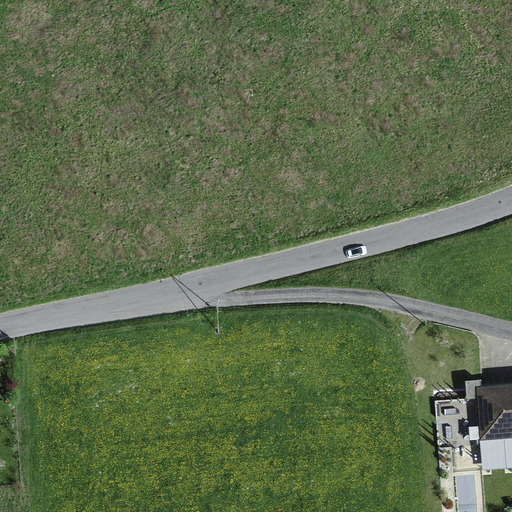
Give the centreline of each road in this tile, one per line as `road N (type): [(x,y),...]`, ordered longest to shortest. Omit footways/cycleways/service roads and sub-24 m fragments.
road 1 (tertiary): [(511,201),(115,304)]
road 2 (residential): [(511,331),(357,298),(115,304)]
